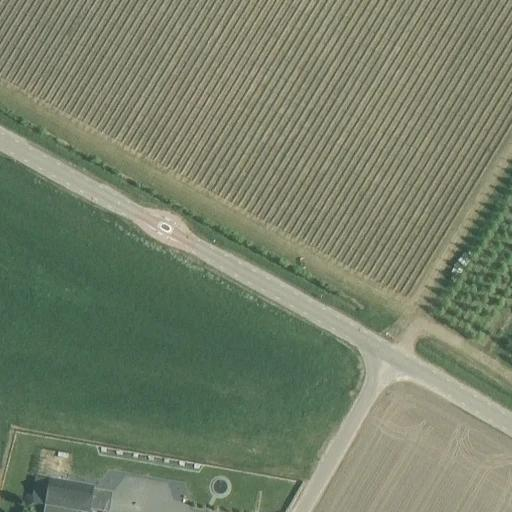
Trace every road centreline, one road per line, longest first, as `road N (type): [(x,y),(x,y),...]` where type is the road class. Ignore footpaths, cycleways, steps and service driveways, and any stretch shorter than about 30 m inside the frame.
road 1 (unclassified): [(393,358),(0,146)]
road 2 (unclassified): [(304,511),(393,358)]
road 3 (unclassified): [(511,428),(393,358)]
